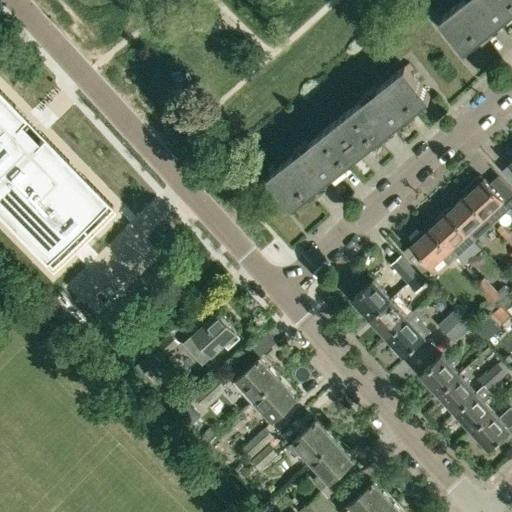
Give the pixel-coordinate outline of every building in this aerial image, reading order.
[(511,0),(461,0),(440,17),(465,48),(511,11),(511,0)] [(405,65),(337,119),(362,150),(430,96),(405,65)] [(0,89),(0,214),(52,267),(114,206),(0,89)] [(293,205),(362,150),(337,119),(268,173),(293,205)] [(485,177),(466,194),(492,223),(511,207),(485,177)] [(466,194),(448,211),(474,240),(492,223),(466,194)] [(448,211),(430,227),(456,256),(474,240),(448,211)] [(449,263),(456,256),(430,227),(412,244),(431,265),(442,256),(449,263)] [(399,273),(407,283),(418,273),(402,255),(391,264),(393,266),(389,270),(395,276),(399,273)] [(426,282),(418,273),(407,283),(415,292),(426,282)] [(475,285),(483,293),(492,285),(485,277),(475,285)] [(352,298),(369,317),(391,297),(374,278),(352,298)] [(490,310),(491,310),(499,303),(495,299),(500,295),(496,291),(497,291),(492,285),(483,293),(488,299),(486,299),(484,301),(483,302),(482,305),(482,308),(483,310),(484,312),(486,313),(490,310)] [(508,295),(510,293),(503,285),(497,291),(496,291),(500,295),(495,299),(499,303),(508,295)] [(511,304),(511,299),(508,295),(499,303),(506,310),(511,304)] [(369,317),(387,336),(417,308),(408,316),(391,297),(369,317)] [(510,315),(506,310),(499,303),(491,310),(493,312),(492,313),(501,324),(510,315)] [(438,324),(447,333),(465,316),(457,307),(455,309),(452,306),(445,313),(448,315),(438,324)] [(404,355),(431,330),(422,320),(426,317),(417,308),(387,336),(404,355)] [(237,330),(219,309),(184,341),(202,361),(237,330)] [(473,325),(465,316),(447,333),(455,342),(473,325)] [(171,332),(152,349),(161,360),(180,342),(171,332)] [(421,373),(438,392),(468,366),(465,363),(456,368),(442,353),(421,373)] [(233,380),(252,401),(279,376),(261,356),(233,380)] [(498,381),(507,372),(498,362),(488,371),(498,381)] [(476,390),(463,375),(470,369),(468,366),(438,392),(456,411),(477,391),(476,390)] [(456,411),(473,430),(494,410),(486,401),(494,394),(489,389),(498,381),(488,371),(479,379),(483,384),(476,390),(477,391),(456,411)] [(217,376),(194,396),(203,407),(226,386),(217,376)] [(252,401),(270,421),(298,397),(279,376),(252,401)] [(333,416),(348,409),(343,399),(328,405),(333,416)] [(501,404),(494,410),(473,430),(489,448),(511,429),(507,425),(511,420),(511,406),(506,410),(501,404)] [(301,450),(311,461),(336,439),(317,418),(287,446),(296,455),(301,450)] [(250,458),(275,436),(266,426),(247,443),(244,440),(239,445),(250,458)] [(330,481),(354,459),(336,439),(311,461),(321,471),(315,476),(323,486),(329,481),(330,481)] [(261,469),(278,453),(269,443),(252,459),(261,469)] [(373,480),(341,509),(343,511),(342,511),(378,511),(391,500),(373,480)] [(320,491),(298,510),(299,511),(317,511),(329,501),(320,491)] [(401,511),(392,501),(391,500),(378,511),(401,511)] [(337,511),(339,511),(329,501),(317,511),(337,511)]
